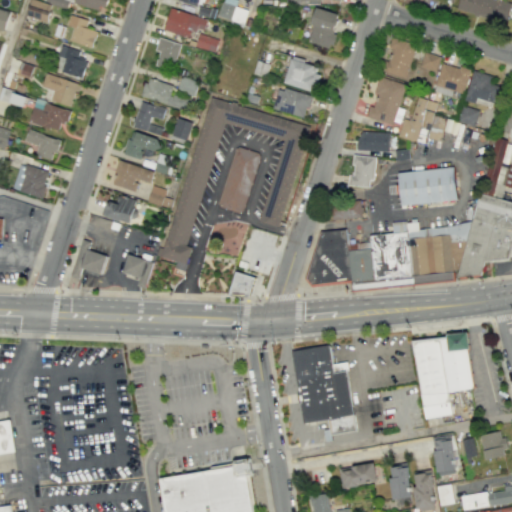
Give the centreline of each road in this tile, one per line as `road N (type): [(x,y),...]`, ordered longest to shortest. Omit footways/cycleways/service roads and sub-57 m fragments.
road 1 (primary): [(0,311),(242,321),(511,300)]
road 2 (residential): [(268,320),(375,0)]
road 3 (residential): [(37,314),(141,0)]
road 4 (residential): [(285,511),(254,344),(268,320)]
road 5 (residential): [(372,11),(511,52)]
